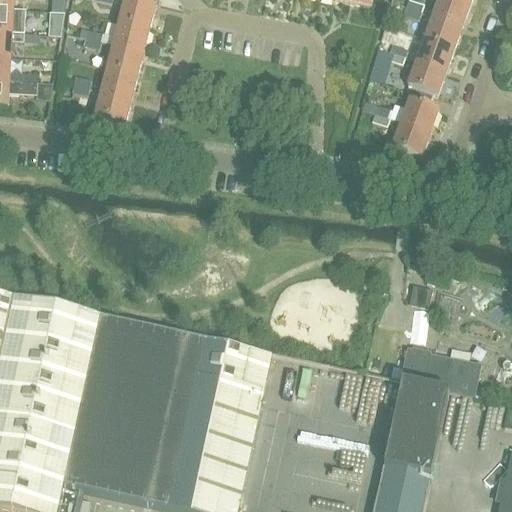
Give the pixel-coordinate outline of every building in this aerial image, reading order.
[(0,0),(0,12),(13,14),(14,0),(24,0),(26,0),(0,0)] [(125,0),(125,2),(156,10),(158,0),(125,0)] [(345,0),(345,5),(371,11),(373,0),(345,0)] [(462,32),(471,9),(445,0),(440,0),(433,21),(462,32)] [(445,0),(471,9),(473,0),(445,0)] [(150,33),(156,10),(125,2),(119,25),(150,33)] [(407,11),(422,16),(424,9),(409,3),(407,11)] [(419,24),(422,16),(407,11),(404,18),(419,24)] [(0,36),(12,38),(13,14),(0,12),(0,36)] [(64,16),(52,16),(51,31),(62,32),(64,16)] [(454,54),(462,32),(433,21),(425,43),(454,54)] [(144,56),(150,33),(119,25),(113,49),(144,56)] [(80,40),(86,42),(101,46),(103,38),(82,32),(80,40)] [(39,47),(40,39),(12,38),(0,36),(0,61),(11,62),(12,45),(39,47)] [(99,53),(101,46),(86,42),(84,49),(99,53)] [(446,76),(454,54),(425,43),(416,66),(446,76)] [(138,80),(144,56),(113,49),(107,72),(138,80)] [(390,56),(405,62),(408,54),(393,49),(390,56)] [(403,69),(405,62),(390,56),(388,64),(403,69)] [(0,85),(9,86),(11,62),(0,61),(0,85)] [(438,100),(446,76),(416,66),(408,90),(438,100)] [(132,103),(138,80),(107,72),(101,95),(132,103)] [(20,86),(37,87),(38,78),(20,77),(20,86)] [(74,89),(90,92),(92,85),(76,81),(74,89)] [(20,86),(9,86),(0,85),(0,109),(8,110),(9,97),(37,99),(36,103),(50,105),(52,88),(37,87),(20,86)] [(88,100),(90,92),(74,89),(72,96),(88,100)] [(126,127),(132,103),(101,95),(95,120),(126,127)] [(439,114),(409,103),(401,128),(430,138),(439,114)] [(390,124),(393,116),(365,106),(362,114),(375,118),(390,124)] [(387,131),(390,124),(375,118),(372,126),(387,131)] [(422,162),(430,138),(401,128),(392,151),(422,162)] [(163,511),(237,511),(271,358),(0,299),(0,511),(77,511),(81,494),(163,511)] [(431,358),(430,359),(413,355),(413,353),(408,352),(400,386),(402,386),(449,397),(475,402),(482,369),(432,358),(431,358)] [(423,511),(449,397),(402,386),(374,511),(423,511)] [(511,432),(511,410),(508,410),(503,431),(511,432)] [(511,511),(511,460),(499,511),(511,511)]
